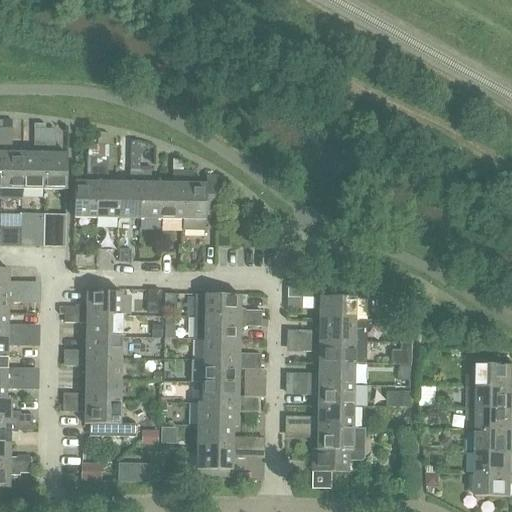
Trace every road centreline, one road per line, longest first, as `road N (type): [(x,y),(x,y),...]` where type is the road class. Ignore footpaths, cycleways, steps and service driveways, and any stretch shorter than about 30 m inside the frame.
road 1 (residential): [(274,508),(278,277),(50,277)]
road 2 (residential): [(50,277),(48,509)]
